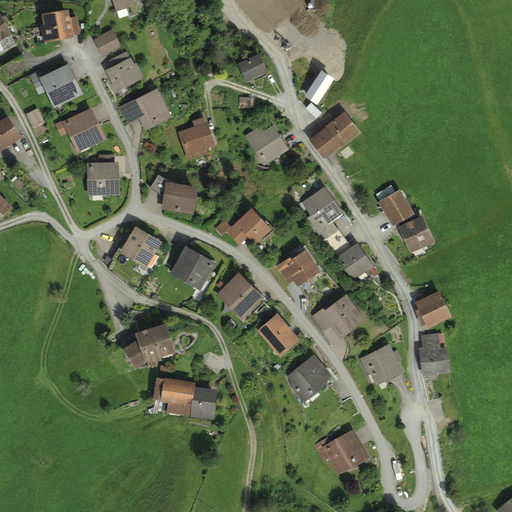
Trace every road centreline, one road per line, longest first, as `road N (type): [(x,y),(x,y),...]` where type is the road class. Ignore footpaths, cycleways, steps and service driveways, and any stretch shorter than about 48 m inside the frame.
road 1 (residential): [(426,408),(409,422),(422,501),(398,507),(379,437),(338,361),(260,269),(140,215)]
road 2 (residential): [(426,408),(409,303),(301,128),(277,60),(222,0)]
road 3 (track): [(136,303),(209,324),(219,335),(254,445),(249,511)]
road 4 (track): [(209,324),(271,398),(289,481),(324,511)]
road 5 (residential): [(140,215),(129,140),(86,60),(75,50),(42,63)]
road 6 (residential): [(82,241),(0,83)]
